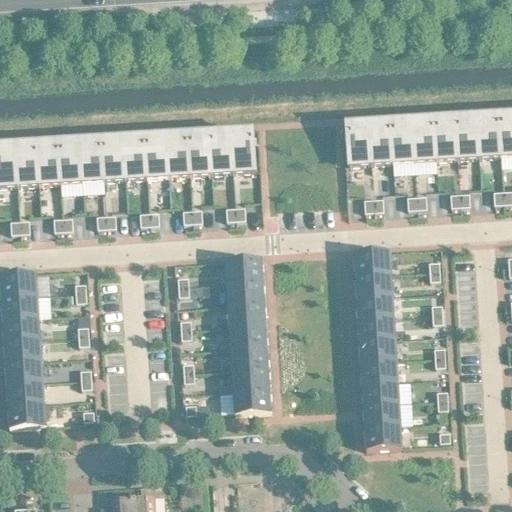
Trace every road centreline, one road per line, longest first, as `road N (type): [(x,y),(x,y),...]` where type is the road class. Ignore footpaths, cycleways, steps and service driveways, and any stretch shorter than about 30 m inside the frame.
road 1 (residential): [(473,227),(128,248)]
road 2 (residential): [(84,460),(288,448),(362,511)]
road 3 (residential): [(490,487),(473,227)]
road 4 (residential): [(139,428),(128,248)]
road 5 (residential): [(128,248),(0,256)]
